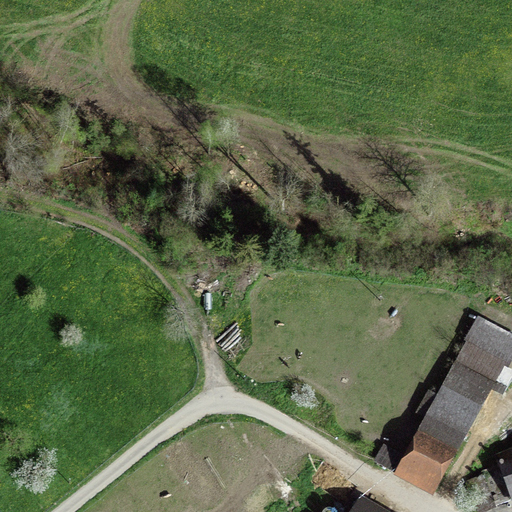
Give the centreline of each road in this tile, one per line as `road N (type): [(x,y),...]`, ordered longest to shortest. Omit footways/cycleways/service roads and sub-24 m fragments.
road 1 (track): [(223,400),(172,272),(88,216),(0,195)]
road 2 (residential): [(428,511),(255,407),(223,400)]
road 3 (residential): [(58,511),(183,415),(223,400)]
